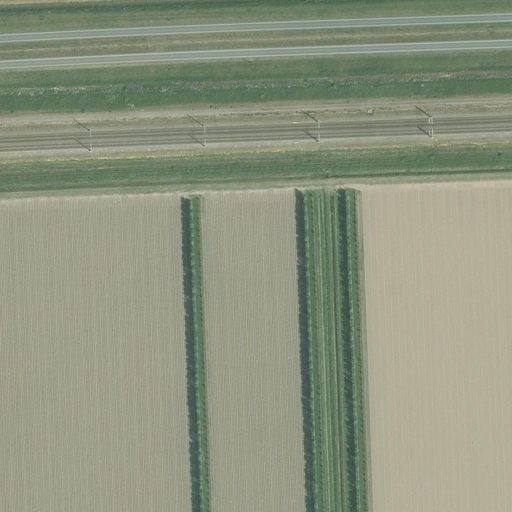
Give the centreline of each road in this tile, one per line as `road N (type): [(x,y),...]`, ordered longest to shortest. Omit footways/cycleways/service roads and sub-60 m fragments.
road 1 (trunk): [(511,17),(0,39)]
road 2 (trunk): [(0,65),(511,43)]
road 3 (track): [(0,120),(511,100)]
